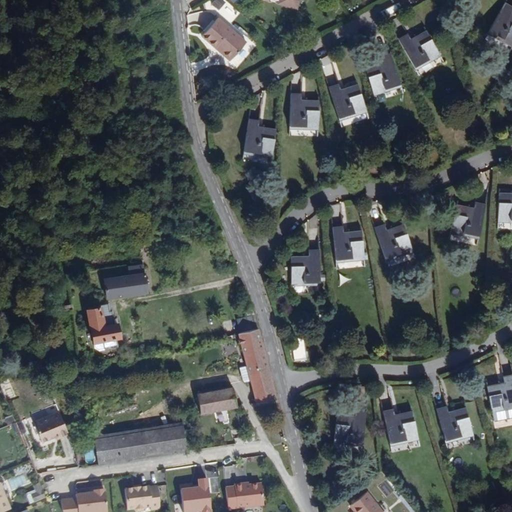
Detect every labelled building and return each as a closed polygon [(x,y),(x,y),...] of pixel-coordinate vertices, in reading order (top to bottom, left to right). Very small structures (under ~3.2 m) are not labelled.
[(280,0),(279,4),(297,8),(299,0),(280,0)] [(511,7),(504,3),(489,30),(511,43),(511,14),(511,11),(511,7)] [(247,42),(218,16),(201,34),(214,46),(216,45),(231,59),(247,42)] [(397,37),(406,33),(403,25),(394,28),(397,37)] [(399,39),(414,67),(439,53),(427,31),(412,39),(409,34),(399,39)] [(366,68),(373,92),(400,83),(391,54),(381,57),(382,62),(366,68)] [(329,87),(338,118),(366,109),(358,84),(341,90),(339,84),(329,87)] [(291,94),(289,126),(318,126),(319,101),(301,100),(301,95),(291,94)] [(248,119),(244,150),(272,154),(276,130),(259,127),(259,121),(248,119)] [(511,193),(499,193),(498,219),(511,219),(511,193)] [(456,205),(451,229),(479,236),(485,205),(475,203),(473,209),(456,205)] [(375,228),(385,257),(412,248),(404,224),(387,230),(386,225),(375,228)] [(332,228),(336,259),(364,256),(362,231),(345,232),(344,227),(332,228)] [(291,257),(291,282),(320,282),(320,250),(309,251),(309,256),(291,257)] [(104,278),(107,298),(147,293),(143,265),(137,266),(138,274),(104,278)] [(87,310),(94,348),(99,350),(117,346),(116,337),(120,337),(117,323),(115,323),(112,311),(110,311),(109,303),(102,304),(102,307),(87,310)] [(257,328),(254,315),(237,319),(240,333),(257,328)] [(257,328),(240,333),(238,334),(247,366),(251,381),(256,403),(274,400),(276,399),(257,328)] [(251,381),(247,366),(240,368),(243,381),(246,382),(251,381)] [(487,387),(492,411),(511,407),(511,375),(503,377),(504,383),(487,387)] [(201,414),(236,408),(237,408),(233,386),(197,393),(201,414)] [(436,410),(444,440),(472,432),(465,407),(448,412),(447,407),(436,410)] [(383,412),(390,442),(418,436),(412,411),(395,415),(393,410),(383,412)] [(338,415),(335,439),(363,443),(366,412),(355,411),(354,417),(338,415)] [(59,413),(34,423),(42,443),(55,438),(59,436),(60,439),(69,436),(59,413)] [(125,461),(187,452),(182,421),(120,431),(125,461)] [(98,465),(125,461),(120,431),(94,435),(98,465)] [(71,455),(73,469),(79,468),(78,460),(83,459),(82,451),(76,452),(76,454),(71,455)] [(225,475),(236,473),(234,465),(223,467),(225,475)] [(23,474),(7,480),(11,490),(27,484),(23,474)] [(40,482),(30,486),(37,502),(46,499),(40,482)] [(0,511),(3,511),(11,509),(1,483),(0,483),(0,511)] [(233,487),(225,488),(228,510),(263,505),(260,484),(248,485),(243,486),(242,484),(233,485),(233,487)] [(130,490),(124,491),(126,511),(133,511),(134,511),(141,511),(144,509),(150,508),(150,511),(159,510),(156,487),(148,488),(148,487),(140,488),(130,490)] [(75,500),(60,502),(61,511),(105,511),(103,490),(92,492),(93,494),(88,494),(75,496),(75,500)] [(382,511),(367,492),(351,504),(357,511),(382,511)]
